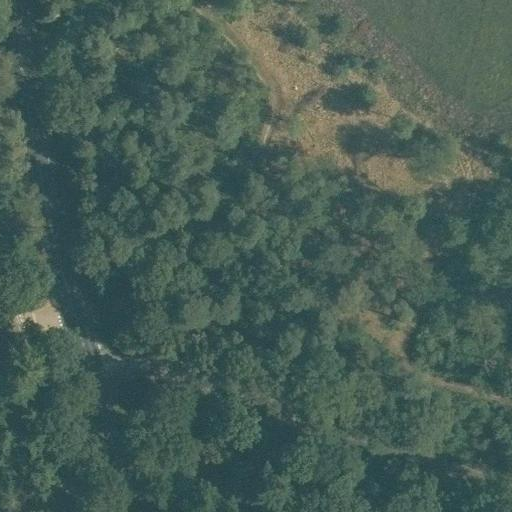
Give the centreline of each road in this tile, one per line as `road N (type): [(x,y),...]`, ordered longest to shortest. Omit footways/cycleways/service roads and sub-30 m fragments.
road 1 (unclassified): [(80,340),(511,488)]
road 2 (secondary): [(80,340),(45,205),(13,0)]
road 3 (secondary): [(131,511),(80,340)]
